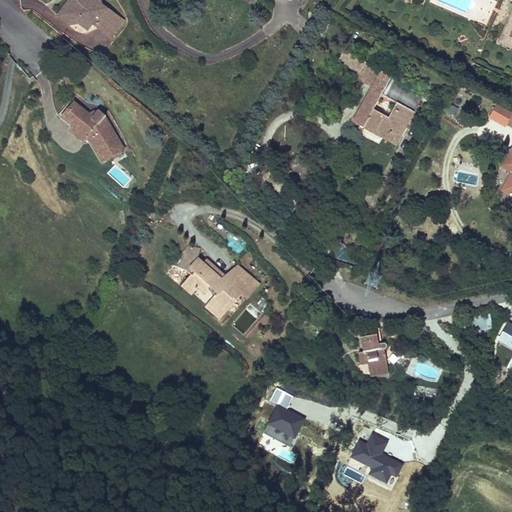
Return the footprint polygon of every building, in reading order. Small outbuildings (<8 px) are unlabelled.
[(114,42),(123,26),(108,17),(107,0),(87,0),(88,4),(91,7),(87,11),(84,8),(80,5),(73,14),(77,17),(69,27),(74,31),(96,33),(114,42)] [(511,12),(498,43),(511,49),(511,39),(511,35),(511,12)] [(65,24),(69,27),(77,17),(73,14),(65,24)] [(129,29),(123,26),(114,42),(120,46),(129,29)] [(354,81),(369,90),(378,74),(364,65),(354,81)] [(390,80),(381,96),(369,90),(351,125),(361,131),(364,127),(378,135),(376,140),(390,147),(396,136),(392,134),(396,127),(405,132),(422,98),(390,80)] [(70,122),(81,109),(78,107),(65,122),(79,134),(82,131),(70,122)] [(104,115),(97,122),(81,109),(70,122),(82,131),(79,134),(76,137),(89,147),(93,142),(106,165),(125,154),(109,125),(112,121),(104,115)] [(364,127),(361,131),(376,140),(378,135),(364,127)] [(395,150),(405,132),(396,127),(392,134),(396,136),(390,147),(395,150)] [(511,155),(510,154),(501,170),(511,176),(502,194),(511,199),(511,155)] [(216,277),(219,274),(209,263),(203,268),(193,258),(196,249),(190,248),(191,246),(184,245),(166,264),(181,271),(185,275),(178,283),(185,291),(187,288),(189,290),(193,287),(199,293),(207,286),(213,292),(201,304),(213,316),(221,308),(218,305),(233,290),(240,296),(253,284),(237,268),(221,283),(216,277)] [(491,314),(473,314),(474,329),(491,329),(491,314)] [(497,342),(511,349),(511,325),(506,323),(497,342)] [(371,336),(354,338),(356,354),(350,355),(351,365),(359,364),(361,378),(380,374),(377,352),(378,351),(380,350),(380,349),(381,347),(380,346),(378,345),(378,344),(377,344),(372,345),(371,336)] [(394,487),(403,462),(383,454),(389,439),(371,433),(367,443),(357,439),(349,458),(370,466),(366,477),(394,487)]
